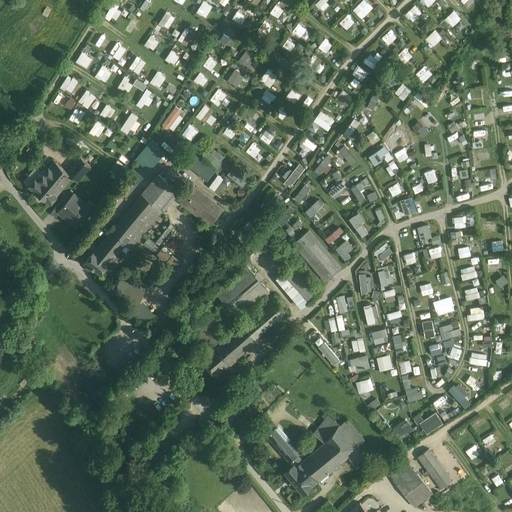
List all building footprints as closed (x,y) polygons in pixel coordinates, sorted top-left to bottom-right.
[(144,0),(139,7),(144,11),(151,1),(149,0),(144,0)] [(208,16),(212,4),(201,0),(197,12),(208,16)] [(331,3),(328,0),(318,0),(316,2),(323,10),(331,3)] [(362,16),(372,6),(365,0),(360,0),(353,8),(362,16)] [(106,17),(118,20),(121,10),(116,9),(118,3),(110,1),(106,17)] [(405,13),(412,21),(422,12),(415,3),(405,13)] [(275,4),(270,12),(278,17),(283,8),(275,4)] [(238,7),(231,20),(237,23),(244,10),(238,7)] [(279,18),(283,21),(288,12),(283,9),(279,18)] [(453,26),(461,18),(453,9),(444,18),(453,26)] [(169,16),(171,12),(166,10),(158,23),(168,29),(174,19),(169,16)] [(327,21),(332,17),(327,12),(322,16),(327,21)] [(347,14),(339,22),(346,28),(348,27),(353,32),(359,25),(347,14)] [(136,34),(140,23),(129,19),(125,30),(136,34)] [(232,32),(234,29),(228,25),(219,37),(229,45),(236,36),(232,32)] [(186,45),(194,33),(185,27),(177,39),(186,45)] [(433,46),(443,37),(435,28),(425,38),(433,46)] [(99,47),(105,38),(101,35),(95,44),(99,47)] [(155,49),(158,38),(148,35),(145,46),(155,49)] [(283,45),(291,49),(295,42),(287,38),(283,45)] [(331,56),(336,49),(323,39),(318,46),(331,56)] [(119,59),(126,49),(117,42),(109,52),(119,59)] [(403,61),(412,56),(407,47),(398,52),(403,61)] [(248,66),(256,55),(246,48),(238,59),(248,66)] [(173,64),(180,56),(171,49),(165,57),(173,64)] [(75,62),(87,67),(92,56),(80,51),(75,62)] [(371,67),(378,59),(370,53),(364,60),(371,67)] [(137,55),(129,66),(138,73),(146,62),(137,55)] [(209,56),(203,64),(211,70),(217,62),(209,56)] [(309,63),(319,72),(325,66),(315,57),(309,63)] [(471,58),(467,65),(475,70),(479,63),(471,58)] [(95,76),(106,81),(111,69),(100,64),(95,76)] [(352,73),(362,80),(368,71),(358,64),(352,73)] [(425,65),(416,73),(423,81),(432,73),(425,65)] [(266,67),(261,81),(272,85),(277,71),(266,67)] [(227,78),(237,86),(245,75),(235,68),(227,78)] [(159,87),(166,76),(158,70),(150,81),(159,87)] [(201,71),(194,77),(201,86),(208,79),(201,71)] [(60,85),(71,92),(78,80),(68,73),(60,85)] [(133,85),(127,77),(119,83),(125,92),(133,85)] [(143,90),(147,85),(137,78),(134,83),(143,90)] [(165,88),(173,93),(177,88),(168,82),(165,88)] [(403,83),(395,92),(403,100),(412,90),(403,83)] [(294,102),(301,94),(293,86),(286,95),(294,102)] [(366,105),(372,108),(381,91),(375,87),(366,105)] [(87,88),(77,99),(86,107),(96,96),(87,88)] [(218,105),(226,94),(218,88),(210,99),(218,105)] [(346,106),(353,96),(342,88),(335,97),(346,106)] [(261,99),(272,103),(276,93),(265,89),(261,99)] [(422,110),(430,102),(419,92),(412,100),(422,110)] [(71,109),(76,101),(70,97),(65,105),(71,109)] [(108,119),(115,109),(106,103),(99,114),(108,119)] [(211,113),(213,110),(205,103),(196,113),(210,125),(217,118),(211,113)] [(175,105),(161,123),(168,128),(181,109),(175,105)] [(78,123),(85,112),(76,106),(69,117),(78,123)] [(283,119),(287,113),(279,108),(275,114),(283,119)] [(140,123),(135,120),(138,115),(131,110),(120,128),(127,133),(130,128),(135,131),(140,123)] [(316,118),(328,128),(335,120),(323,110),(316,118)] [(429,111),(420,118),(427,127),(436,121),(429,111)] [(342,132),(347,136),(359,121),(354,117),(342,132)] [(422,137),(429,132),(420,119),(413,125),(422,137)] [(97,120),(89,130),(97,137),(106,127),(97,120)] [(451,133),(459,128),(455,120),(446,125),(451,133)] [(231,138),(239,129),(231,122),(223,131),(231,138)] [(182,132),(191,140),(199,130),(191,123),(182,132)] [(268,143),(274,136),(266,129),(259,136),(268,143)] [(366,134),(372,143),(380,138),(375,129),(366,134)] [(388,140),(396,134),(393,131),(385,136),(388,140)] [(309,152),(316,143),(305,135),(299,144),(309,152)] [(151,138),(135,158),(149,170),(166,150),(151,138)] [(256,156),(260,147),(251,143),(246,152),(256,156)] [(345,143),(339,147),(349,164),(355,160),(345,143)] [(384,144),(368,156),(373,163),(384,155),(388,160),(393,156),(384,144)] [(213,147),(205,156),(216,166),(225,157),(213,147)] [(394,153),(400,162),(409,156),(403,147),(394,153)] [(133,160),(120,150),(114,157),(118,160),(127,168),(133,160)] [(313,168),(320,171),(321,168),(325,170),(331,158),(321,153),(313,168)] [(188,164),(206,180),(215,170),(197,154),(188,164)] [(80,156),(67,171),(73,177),(77,181),(90,166),(80,156)] [(61,166),(54,160),(43,172),(43,173),(51,179),(61,166)] [(127,168),(118,160),(113,166),(115,167),(111,172),(110,171),(120,179),(128,168),(127,168)] [(299,162),(283,180),(289,185),(305,167),(299,162)] [(67,171),(61,166),(51,179),(43,173),(43,172),(42,171),(36,177),(47,187),(57,196),(73,177),(67,171)] [(227,173),(242,186),(247,181),(231,168),(227,173)] [(428,184),(438,179),(433,168),(423,172),(428,184)] [(460,177),(468,176),(467,168),(459,169),(460,177)] [(135,169),(117,191),(126,198),(144,176),(135,169)] [(336,179),(341,177),(338,169),(332,172),(336,179)] [(159,174),(142,194),(157,205),(163,210),(179,190),(159,174)] [(215,190),(223,177),(217,174),(209,186),(215,190)] [(47,187),(36,177),(30,186),(50,203),(57,196),(47,187)] [(473,189),(471,177),(464,178),(466,190),(473,189)] [(351,186),(359,200),(365,197),(360,190),(364,187),(360,181),(351,186)] [(219,193),(224,184),(220,182),(216,191),(219,193)] [(393,196),(402,191),(397,182),(388,187),(393,196)] [(293,195),(299,200),(309,189),(304,184),(293,195)] [(415,194),(423,190),(420,184),(412,188),(415,194)] [(219,206),(193,186),(181,202),(207,222),(219,206)] [(370,201),(378,197),(375,190),(367,194),(370,201)] [(86,204),(73,193),(66,201),(59,210),(61,212),(66,217),(66,218),(78,228),(93,210),(92,210),(90,212),(84,207),(86,204)] [(157,205),(142,194),(98,247),(93,252),(108,265),(109,265),(118,254),(117,253),(126,243),(157,205)] [(404,214),(416,211),(413,196),(400,199),(404,214)] [(63,198),(50,212),(56,218),(61,212),(59,210),(66,201),(63,198)] [(320,213),(325,209),(319,199),(304,208),(308,215),(318,210),(320,213)] [(157,205),(126,243),(132,247),(163,210),(157,205)] [(219,206),(207,222),(211,225),(223,209),(219,206)] [(381,207),(375,210),(380,219),(385,217),(381,207)] [(290,210),(285,221),(290,223),(295,212),(290,210)] [(368,232),(361,222),(365,219),(359,210),(349,217),(361,236),(368,232)] [(466,224),(474,223),(474,212),(466,213),(466,224)] [(466,226),(465,215),(453,216),(453,227),(466,226)] [(297,228),(303,224),(299,218),(293,222),(297,228)] [(248,219),(238,234),(245,239),(256,225),(248,219)] [(483,220),(483,230),(495,229),(495,219),(483,220)] [(416,226),(421,239),(432,236),(428,223),(416,226)] [(341,227),(325,235),(328,241),(344,232),(341,227)] [(161,243),(166,232),(162,230),(157,241),(161,243)] [(341,268),(309,230),(294,243),(325,281),(341,268)] [(433,244),(441,241),(439,234),(431,236),(433,244)] [(351,255),(348,251),(353,247),(347,238),(336,247),(346,260),(351,255)] [(373,250),(376,255),(381,252),(383,256),(392,250),(387,241),(373,250)] [(431,258),(443,255),(439,245),(428,249),(431,258)] [(459,256),(479,255),(478,249),(468,249),(468,246),(458,246),(459,256)] [(406,264),(416,261),(414,251),(404,254),(406,264)] [(93,252),(86,261),(101,273),(108,265),(93,252)] [(174,268),(181,262),(173,253),(166,259),(174,268)] [(501,258),(488,259),(489,271),(502,271),(501,258)] [(320,293),(294,263),(283,273),(308,303),(320,293)] [(247,264),(215,291),(238,318),(270,291),(247,264)] [(463,279),(477,275),(474,264),(460,268),(463,279)] [(382,284),(393,282),(389,268),(378,270),(382,284)] [(441,271),(442,282),(450,281),(449,271),(441,271)] [(365,272),(359,272),(360,292),(371,291),(371,276),(365,276),(365,272)] [(422,294),(433,292),(431,282),(420,284),(422,294)] [(466,298),(479,297),(478,286),(465,288),(466,298)] [(384,301),(395,300),(394,288),(384,289),(384,301)] [(344,294),(334,296),(337,312),(348,310),(344,294)] [(353,295),(346,296),(348,309),(355,308),(353,295)] [(225,337),(221,340),(236,358),(288,313),(274,296),(225,337)] [(446,299),(435,301),(437,313),(454,309),(452,303),(447,304),(446,299)] [(206,303),(185,321),(192,328),(212,310),(206,303)] [(371,303),(363,305),(367,323),(375,321),(371,303)] [(483,306),(472,307),(473,317),(484,316),(483,306)] [(212,310),(192,328),(211,350),(221,340),(225,337),(218,328),(224,322),(212,310)] [(400,310),(387,312),(389,322),(402,320),(400,310)] [(326,331),(337,330),(335,318),(325,319),(326,331)] [(422,321),(425,337),(435,335),(432,319),(422,321)] [(461,333),(460,327),(452,328),(451,322),(439,325),(442,337),(461,333)] [(383,335),(384,340),(392,339),(389,326),(371,330),(373,337),(383,335)] [(393,334),(395,351),(403,350),(401,333),(393,334)] [(331,365),(339,360),(322,335),(315,340),(331,365)] [(484,335),(482,344),(490,346),(492,337),(484,335)] [(363,337),(351,340),(354,352),(366,349),(363,337)] [(383,338),(372,341),(376,353),(391,348),(389,342),(384,343),(383,338)] [(453,338),(443,340),(445,346),(454,344),(453,338)] [(236,358),(221,340),(211,350),(201,358),(216,375),(236,358)] [(437,354),(439,363),(447,361),(444,351),(442,352),(440,342),(429,344),(431,355),(437,354)] [(448,356),(459,359),(462,349),(452,346),(448,356)] [(469,362),(486,364),(487,353),(471,351),(469,362)] [(379,370),(392,367),(390,353),(377,356),(379,370)] [(350,371),(370,368),(367,354),(348,358),(350,371)] [(401,373),(412,371),(410,358),(399,361),(401,373)] [(440,366),(430,367),(432,377),(441,376),(440,366)] [(492,380),(502,380),(502,370),(492,371),(492,380)] [(464,372),(460,378),(474,387),(478,381),(464,372)] [(419,386),(411,387),(409,373),(403,374),(407,400),(420,398),(419,386)] [(371,378),(356,380),(358,392),(373,390),(371,378)] [(457,381),(448,389),(463,406),(469,400),(464,395),(467,392),(457,381)] [(444,395),(434,400),(439,409),(449,403),(444,395)] [(376,397),(367,405),(372,410),(381,402),(376,397)] [(386,419),(394,412),(387,403),(378,410),(386,419)] [(426,432),(442,422),(435,411),(419,421),(426,432)] [(396,425),(403,434),(413,427),(406,418),(396,425)] [(339,424),(324,443),(306,458),(296,466),(313,486),(359,448),(339,424)] [(296,446),(293,449),(275,428),(267,435),(292,465),(294,463),(296,466),(306,458),(296,446)] [(488,448),(496,442),(490,434),(482,440),(488,448)] [(466,450),(469,454),(478,449),(476,444),(466,450)] [(452,480),(429,448),(418,456),(441,488),(452,480)] [(296,466),(294,463),(292,465),(285,471),(303,494),(313,486),(296,466)] [(409,463),(391,477),(395,482),(413,468),(409,463)] [(428,487),(414,468),(413,468),(395,482),(414,506),(432,492),(430,489),(433,488),(431,485),(428,487)] [(490,478),(494,485),(504,480),(499,472),(490,478)] [(328,500),(314,511),(337,511),(338,511),(328,500)] [(367,511),(360,503),(349,511),(367,511)]
